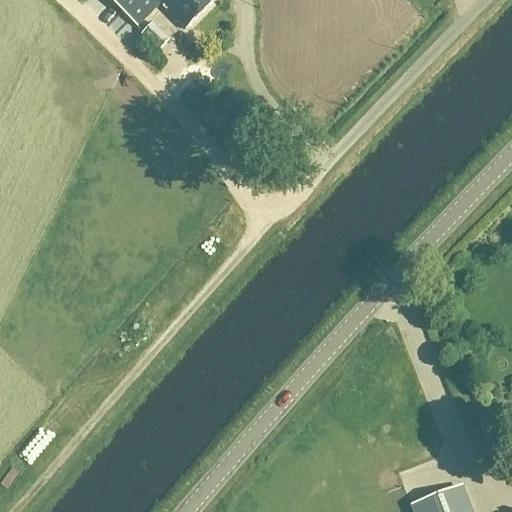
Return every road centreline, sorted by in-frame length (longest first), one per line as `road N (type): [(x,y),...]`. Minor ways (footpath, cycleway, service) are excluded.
road 1 (unclassified): [(21,511),(260,237),(485,0)]
road 2 (tertiary): [(194,511),(511,158)]
